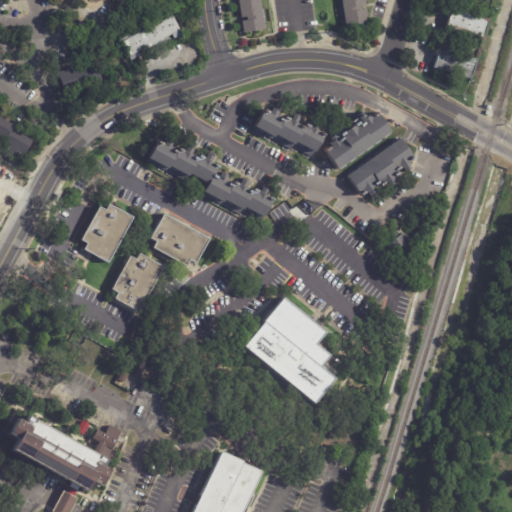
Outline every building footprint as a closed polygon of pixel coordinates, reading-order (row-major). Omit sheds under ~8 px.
[(256,0),(259,33),(241,34),(240,23),(244,22),(244,19),(239,19),(237,0),(256,0)] [(361,0),(363,8),(355,9),(356,12),(363,11),(365,25),(344,28),(340,0),(361,0)] [(170,19),(168,14),(171,12),(174,17),(172,18),(175,23),(172,24),(179,38),(171,42),(169,38),(160,42),(160,43),(143,52),(142,51),(132,57),(134,60),(126,65),(123,60),(124,60),(117,45),(116,45),(114,41),(125,35),(128,40),(170,19)] [(443,29),(448,12),(485,24),(479,41),(443,29)] [(433,68),(439,49),(474,60),(468,79),(433,68)] [(59,72),(95,60),(104,84),(69,96),(59,72)] [(334,169),(319,148),(325,144),(326,147),(328,145),(325,142),(328,139),(326,137),(336,129),(337,131),(355,118),(354,116),(361,111),(364,115),(371,109),(386,130),(334,169)] [(319,138),(310,156),(296,148),(294,152),(270,139),(269,140),(250,130),(259,113),(278,123),(280,120),(304,132),(305,129),(315,134),(314,136),(319,138)] [(0,117),(0,150),(19,161),(33,140),(0,117)] [(414,157),(415,158),(411,161),(412,163),(409,165),(412,168),(406,172),(403,168),(394,175),(397,179),(395,181),(397,184),(392,188),(389,184),(385,186),(384,185),(380,188),(379,185),(375,189),(377,192),(371,197),(369,193),(365,196),(364,194),(361,196),(348,177),(401,138),(414,157)] [(190,154),(193,156),(192,157),(195,158),(196,155),(204,159),(204,158),(218,165),(210,175),(229,185),(231,181),(250,191),(250,189),(258,193),(259,192),(268,196),(267,199),(272,202),(264,218),(258,215),(257,216),(251,213),(250,215),(247,214),(202,193),(207,183),(190,174),(188,177),(168,167),(168,169),(146,158),(157,142),(176,152),(177,149),(183,152),(183,151),(190,154)] [(0,179),(0,185),(8,187),(10,176),(1,174),(0,179)] [(110,206),(132,218),(106,263),(85,251),(89,245),(82,240),(100,208),(105,211),(108,205),(110,206)] [(205,237),(209,240),(195,263),(191,260),(187,267),(155,248),(159,242),(152,238),(166,214),(205,237)] [(394,231),(397,235),(401,232),(413,251),(402,258),(395,248),(393,249),(384,236),(394,230),(394,231)] [(143,259),(162,269),(137,314),(114,301),(117,295),(111,292),(130,258),(135,261),(138,256),(143,259)] [(278,297),(318,329),(309,341),(323,352),(312,366),(325,377),(307,401),(235,343),(255,319),(256,320),(275,295),(278,297)] [(147,370),(142,379),(137,376),(141,367),(147,370)] [(31,418),(86,448),(91,439),(85,435),(90,427),(97,430),(101,422),(113,429),(109,437),(109,438),(105,446),(107,448),(99,464),(110,470),(102,486),(94,482),(88,492),(15,451),(21,440),(10,434),(18,419),(25,422),(28,416),(31,418)] [(221,452),(242,462),(242,464),(260,472),(241,511),(191,511),(219,451),(221,452)] [(71,496),(75,499),(70,508),(67,511),(49,511),(55,501),(61,491),(71,496)]
